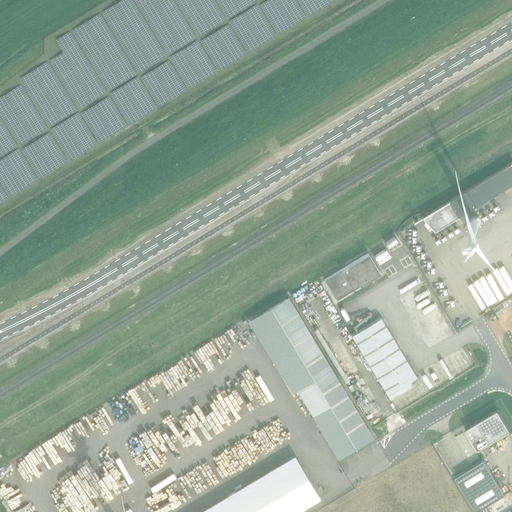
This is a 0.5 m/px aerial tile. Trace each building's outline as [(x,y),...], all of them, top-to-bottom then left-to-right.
[(438,228),(483,200),(474,185),(428,212),(437,228),(438,228)] [(472,220),(471,221),(471,223),(472,224),(473,226),(475,226),(476,226),(478,226),(479,224),(479,223),(479,221),(479,220),(478,219),(476,218),(475,218),(473,218),(472,220)] [(370,281),(373,279),(373,278),(380,273),(368,253),(324,279),(337,300),(369,280),(370,281)] [(387,394),(416,376),(380,317),(351,334),(387,394)] [(332,368),(297,389),(338,458),(373,437),(332,368)] [(510,430),(497,409),(469,426),(469,425),(468,425),(467,425),(466,425),(466,426),(465,426),(465,427),(465,428),(464,429),(477,450),(510,430)] [(476,511),(505,494),(484,459),(455,476),(476,511)]
